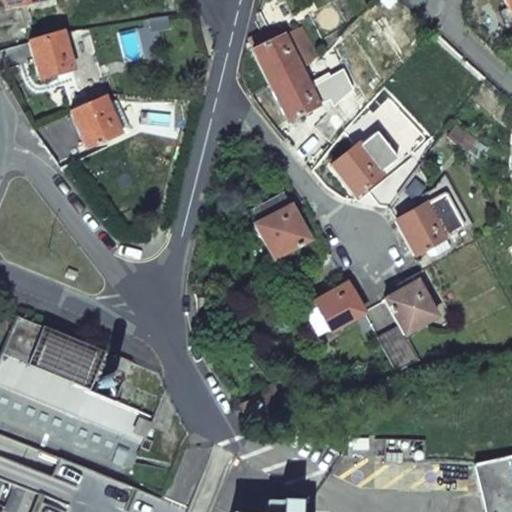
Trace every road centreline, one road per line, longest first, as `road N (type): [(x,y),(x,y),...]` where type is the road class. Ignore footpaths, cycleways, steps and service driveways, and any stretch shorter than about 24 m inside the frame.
road 1 (residential): [(154,324),(0,120)]
road 2 (residential): [(219,89),(384,276)]
road 3 (residential): [(219,89),(154,324)]
road 4 (residential): [(0,276),(108,319),(154,324)]
